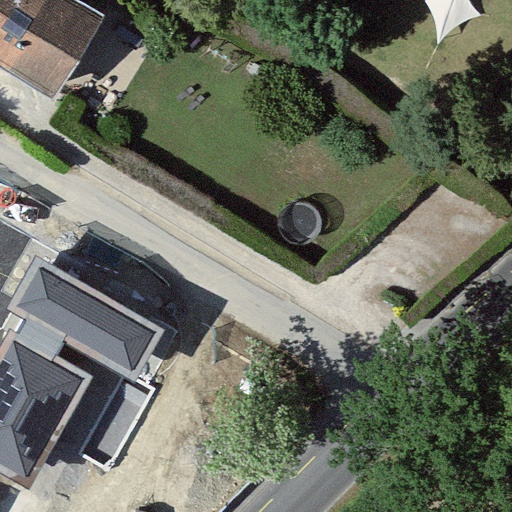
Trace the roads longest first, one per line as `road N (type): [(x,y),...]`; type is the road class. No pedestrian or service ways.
road 1 (residential): [(388,409),(326,348),(0,155)]
road 2 (tertiary): [(388,409),(511,297)]
road 3 (tertiary): [(287,511),(388,409)]
